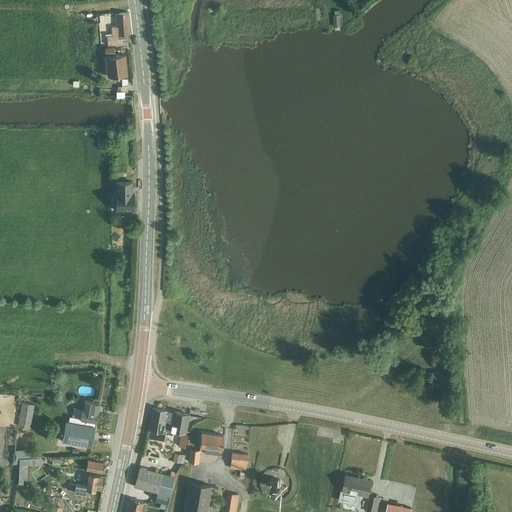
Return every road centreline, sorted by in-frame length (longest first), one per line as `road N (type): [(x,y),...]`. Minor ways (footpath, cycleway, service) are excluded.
road 1 (secondary): [(136,385),(148,187),(133,0)]
road 2 (tertiary): [(136,385),(511,453)]
road 3 (secondary): [(111,511),(136,385)]
